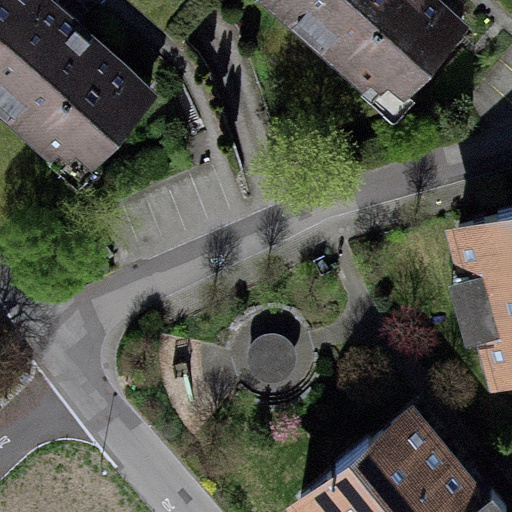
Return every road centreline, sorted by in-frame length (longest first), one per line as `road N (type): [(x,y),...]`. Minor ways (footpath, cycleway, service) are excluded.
road 1 (residential): [(511,143),(319,199),(115,295),(49,341)]
road 2 (residential): [(49,341),(196,511)]
